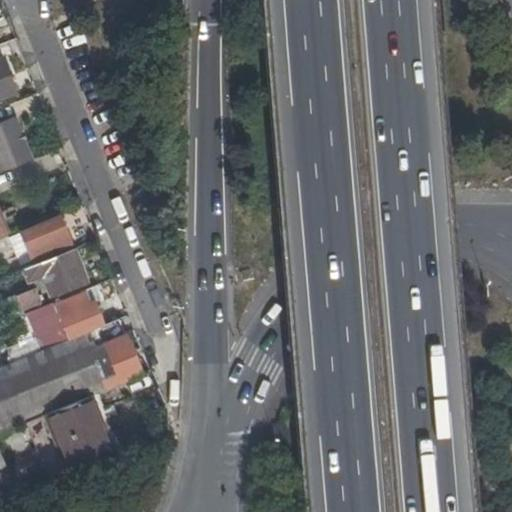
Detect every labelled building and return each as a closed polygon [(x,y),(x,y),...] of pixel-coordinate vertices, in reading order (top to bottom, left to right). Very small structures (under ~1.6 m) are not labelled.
[(0,77),(0,101),(8,98),(0,77)] [(0,171),(32,159),(15,116),(0,122),(0,171)] [(0,236),(9,233),(0,212),(0,236)] [(60,215),(8,236),(20,264),(57,249),(52,239),(67,233),(60,215)] [(87,282),(73,247),(53,255),(57,266),(43,271),(48,284),(62,279),(66,290),(87,282)] [(36,286),(17,294),(23,308),(42,301),(36,286)] [(89,303),(84,291),(55,303),(68,336),(102,321),(94,301),(89,303)] [(0,431),(45,414),(92,394),(142,374),(119,318),(0,366),(0,431)] [(113,450),(92,394),(45,414),(66,469),(113,450)] [(0,497),(17,489),(0,453),(0,497)]
